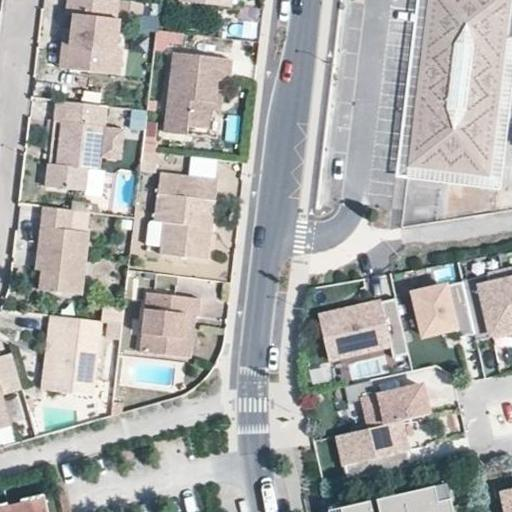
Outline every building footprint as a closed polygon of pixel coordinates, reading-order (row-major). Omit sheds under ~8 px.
[(115,0),(67,0),(65,64),(107,70),(115,0)] [(406,89),(399,155),(481,164),(501,0),(416,0),(412,37),(422,38),(416,91),(406,89)] [(226,79),(228,56),(172,51),(163,129),(183,130),(184,124),(200,122),(206,75),(226,79)] [(104,104),(54,100),(53,116),(60,118),(56,160),(49,160),(45,182),(81,186),(84,165),(95,166),(96,153),(120,155),(123,127),(101,125),(104,104)] [(216,177),(175,174),(173,195),(153,193),(150,216),(162,218),(160,249),(207,256),(216,177)] [(74,209),(94,210),(94,201),(74,200),(74,209)] [(71,208),(42,206),(38,226),(49,227),(42,287),(81,293),(87,231),(68,228),(71,208)] [(463,281),(475,334),(476,340),(511,331),(511,279),(491,284),(489,275),(463,281)] [(475,334),(463,281),(414,292),(424,335),(442,331),(443,336),(457,333),(458,338),(475,334)] [(196,314),(198,295),(145,290),(140,349),(176,353),(177,337),(181,337),(183,312),(196,314)] [(409,353),(396,298),(319,316),(329,359),(390,344),(393,357),(409,353)] [(91,319),(48,315),(46,334),(51,334),(46,387),(90,394),(95,339),(88,339),(91,319)] [(110,321),(109,331),(117,332),(118,322),(110,321)] [(374,397),(370,380),(344,386),(348,400),(363,396),(370,429),(401,421),(432,415),(425,385),(374,397)] [(0,394),(0,423),(9,421),(0,394)] [(424,420),(408,422),(410,439),(426,437),(424,420)] [(370,429),(338,436),(348,480),(411,465),(401,421),(370,429)] [(453,499),(446,485),(389,498),(391,507),(367,511),(470,511),(467,496),(453,499)] [(47,511),(43,494),(21,499),(23,506),(8,509),(8,511),(47,511)] [(0,511),(8,511),(8,509),(6,503),(0,504),(0,511)]
